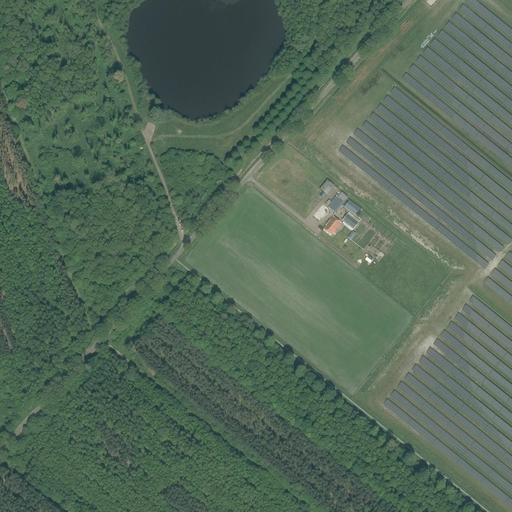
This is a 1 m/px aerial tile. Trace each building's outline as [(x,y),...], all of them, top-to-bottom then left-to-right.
[(335,214),(343,204),(335,197),(327,207),(335,214)] [(357,217),(362,210),(349,201),(344,208),(357,217)] [(349,213),(348,215),(343,221),(344,222),(343,224),(353,231),(355,232),(355,231),(361,223),(360,222),(349,213)] [(323,230),(332,236),(341,224),(333,218),(323,230)] [(351,241),(356,234),(353,232),(348,238),(351,241)] [(367,259),(372,263),(375,259),(370,255),(367,259)]
